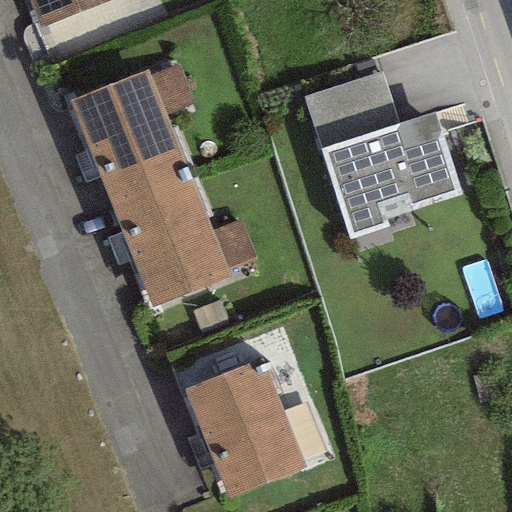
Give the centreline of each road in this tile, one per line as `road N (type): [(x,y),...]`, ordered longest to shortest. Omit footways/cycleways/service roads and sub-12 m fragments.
road 1 (residential): [(0,120),(156,511)]
road 2 (tertiary): [(511,135),(463,0)]
